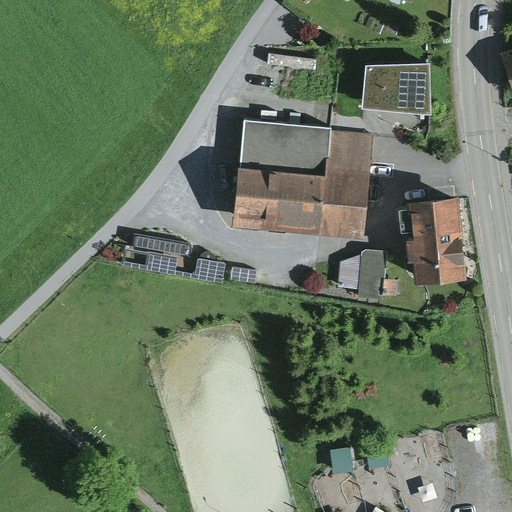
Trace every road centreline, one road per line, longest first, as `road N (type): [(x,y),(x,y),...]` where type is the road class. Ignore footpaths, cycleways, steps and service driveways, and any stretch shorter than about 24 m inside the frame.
road 1 (track): [(270,0),(121,216),(0,335)]
road 2 (primary): [(475,0),(479,146),(511,341)]
